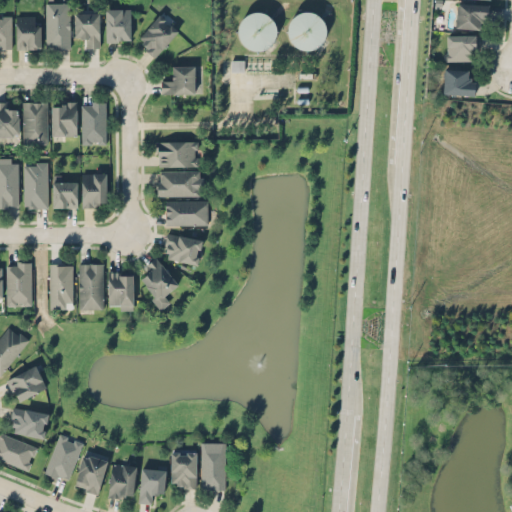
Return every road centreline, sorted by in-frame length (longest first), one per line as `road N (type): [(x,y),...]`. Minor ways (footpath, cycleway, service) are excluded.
road 1 (primary): [(375,0),(346,411)]
road 2 (primary): [(377,511),(401,162)]
road 3 (primary): [(401,162),(409,0)]
road 4 (residential): [(122,74),(126,234)]
road 5 (residential): [(126,234),(0,235)]
road 6 (residential): [(0,74),(122,74)]
